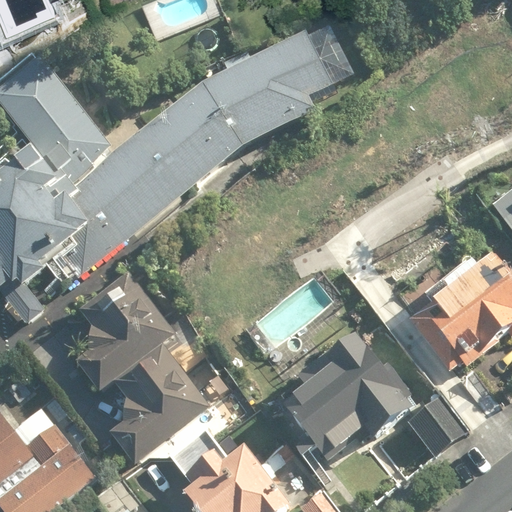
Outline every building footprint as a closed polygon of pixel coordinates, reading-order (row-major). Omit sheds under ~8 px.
[(0,0),(0,9),(10,35),(58,16),(51,0),(52,0),(0,0)] [(316,41),(313,36),(207,92),(123,159),(45,60),(0,95),(0,100),(41,152),(19,171),(9,160),(0,168),(0,294),(30,329),(50,311),(33,291),(55,272),(74,294),(129,246),(248,150),(324,115),(316,98),(359,78),(337,31),(316,41)] [(419,326),(464,383),(446,396),(476,434),(508,409),(479,371),(511,345),(511,270),(501,257),(485,270),(478,261),(433,297),(442,308),(419,326)] [(183,340),(134,278),(84,317),(101,338),(74,359),(106,401),(121,389),(170,350),(183,340)] [(373,433),(381,443),(420,412),(399,384),(404,380),(391,364),(387,366),(368,342),(343,362),(337,355),(303,381),(311,392),(293,407),(315,435),(322,430),(343,457),(373,433)] [(132,403),(128,430),(118,438),(142,468),(217,409),(170,350),(121,389),(132,403)] [(62,511),(102,482),(46,409),(25,425),(3,397),(0,399),(0,511),(4,511),(6,511),(7,511),(62,511)] [(413,428),(439,462),(471,438),(445,404),(413,428)] [(294,511),(298,509),(277,484),(293,471),(283,460),(268,473),(249,450),(227,468),(220,460),(192,483),(199,491),(191,497),(203,511),(294,511)] [(342,511),(328,494),(306,511),(342,511)]
